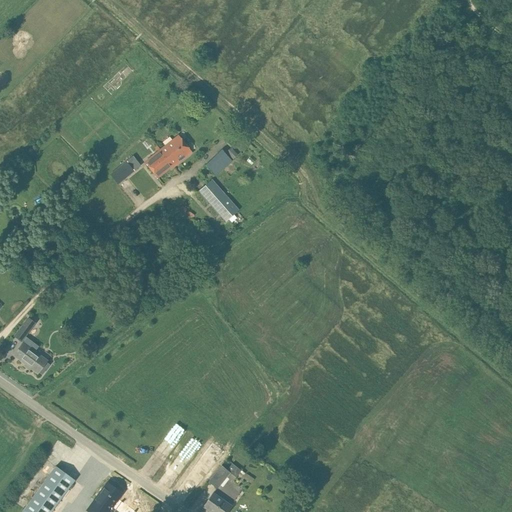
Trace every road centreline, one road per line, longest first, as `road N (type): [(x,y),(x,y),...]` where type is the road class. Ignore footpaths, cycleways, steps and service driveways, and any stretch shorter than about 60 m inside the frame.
road 1 (unclassified): [(184,511),(0,381)]
road 2 (unknown): [(0,333),(50,278),(158,187)]
